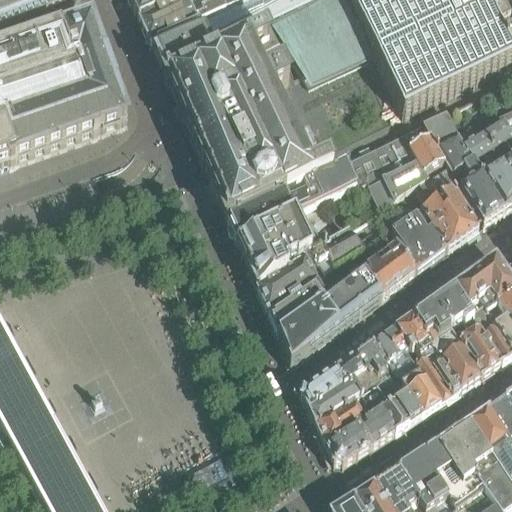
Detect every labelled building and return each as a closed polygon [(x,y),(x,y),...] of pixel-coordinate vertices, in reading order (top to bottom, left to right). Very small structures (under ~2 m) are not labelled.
[(0,0),(0,44),(37,30),(66,19),(72,17),(72,16),(78,2),(79,1),(78,0),(0,0)] [(125,0),(126,2),(131,12),(132,16),(138,30),(204,0),(125,0)] [(204,0),(138,30),(139,32),(146,47),(150,55),(260,4),(270,0),(204,0)] [(270,0),(260,4),(150,55),(163,86),(165,91),(166,91),(168,92),(170,94),(177,109),(176,109),(176,110),(175,112),(172,115),(172,116),(172,117),(173,119),(174,122),(175,124),(176,125),(177,125),(181,124),(181,125),(182,125),(183,126),(184,126),(185,130),(186,129),(191,141),(189,142),(192,150),(193,149),(199,164),(198,164),(202,172),(204,171),(209,183),(208,183),(210,187),(210,188),(209,188),(216,205),(217,205),(219,210),(225,222),(224,224),(223,226),(224,227),(223,227),(226,232),(283,205),(303,195),(333,175),(329,168),(309,176),(273,101),(292,91),(282,72),(264,81),(252,56),(255,54),(257,60),(281,48),(304,87),(365,57),(362,51),(366,49),(402,125),(511,72),(511,52),(506,55),(494,32),(510,24),(504,14),(510,10),(511,14),(511,0),(504,0),(484,10),(478,0),(374,0),(359,7),(355,0),(270,0)] [(0,175),(8,173),(9,174),(14,172),(17,171),(17,170),(92,144),(92,145),(97,143),(96,142),(100,141),(104,140),(104,139),(115,135),(115,136),(119,134),(121,133),(126,132),(126,131),(124,127),(113,95),(114,94),(112,90),(110,85),(110,86),(107,77),(106,72),(104,68),(103,66),(92,36),(91,31),(90,31),(59,42),(59,43),(0,62),(0,175)] [(511,116),(497,123),(498,125),(501,130),(511,146),(511,116)] [(445,121),(416,136),(441,175),(443,174),(450,185),(463,178),(471,191),(459,199),(482,236),(491,230),(492,229),(503,222),(504,221),(473,171),(463,154),(457,145),(498,125),(497,123),(495,120),(455,140),(446,124),(445,121)] [(511,146),(501,130),(482,142),(495,163),(504,157),(511,168),(502,174),(511,189),(511,146)] [(289,215),(283,205),(226,232),(235,253),(295,226),(355,197),(365,193),(366,196),(379,222),(413,200),(427,191),(424,184),(441,175),(416,136),(378,154),(333,175),(303,195),(308,206),(289,215)] [(482,142),(463,154),(473,171),(504,221),(511,215),(511,189),(502,174),(492,181),(484,170),(495,163),(482,142)] [(0,511),(281,511),(299,500),(272,412),(164,158),(148,163),(134,157),(130,164),(124,170),(120,173),(91,182),(0,213),(0,511)] [(427,191),(413,200),(424,216),(453,196),(444,181),(427,191)] [(433,213),(419,222),(445,261),(446,260),(475,241),(476,240),(477,239),(453,199),(438,209),(446,220),(440,224),(433,213)] [(394,248),(389,251),(394,258),(413,285),(445,261),(419,222),(389,242),(394,248)] [(295,226),(235,253),(238,257),(240,262),(241,264),(244,270),(245,272),(248,278),(248,281),(249,283),(253,290),(257,300),(301,274),(299,271),(312,262),(295,226)] [(257,300),(256,301),(265,322),(266,322),(316,292),(335,280),(333,279),(349,269),(361,261),(375,252),(369,245),(356,254),(346,240),(312,262),(299,271),(301,274),(257,300)] [(351,273),(318,295),(330,313),(365,290),(380,310),(413,285),(394,258),(387,263),(383,259),(371,267),(370,265),(356,274),(354,271),(351,273)] [(502,372),(483,344),(478,336),(476,338),(469,328),(482,320),(484,321),(497,312),(511,301),(511,294),(508,288),(508,287),(507,287),(495,269),(494,268),(493,268),(493,269),(477,280),(476,281),(470,286),(470,285),(469,286),(465,289),(460,293),(460,292),(441,306),(430,314),(449,342),(449,340),(447,337),(452,340),(461,334),(468,344),(457,352),(480,387),(502,372)] [(330,313),(277,348),(278,350),(287,374),(289,377),(364,322),(369,318),(380,310),(365,290),(330,313)] [(316,292),(266,322),(267,325),(268,325),(269,329),(271,335),(274,340),(276,345),(275,345),(277,348),(330,313),(318,295),(316,292)] [(511,301),(497,312),(511,334),(511,301)] [(511,334),(497,312),(484,321),(482,320),(469,328),(476,338),(478,336),(489,328),(494,336),(511,360),(511,334)] [(449,342),(430,314),(410,328),(409,329),(423,349),(434,342),(438,348),(449,342)] [(423,349),(409,329),(402,334),(394,339),(409,360),(410,363),(413,361),(417,366),(429,358),(423,349)] [(511,365),(511,360),(494,336),(483,344),(502,372),(511,365)] [(409,360),(394,339),(382,348),(397,369),(404,363),(409,360)] [(480,387),(457,352),(449,342),(438,348),(434,342),(423,349),(429,358),(434,365),(452,354),(456,361),(438,372),(458,402),(474,391),(480,387)] [(397,369),(382,348),(370,356),(382,373),(384,372),(394,388),(413,375),(404,363),(397,369)] [(382,373),(370,356),(350,371),(361,387),(365,384),(367,386),(369,385),(372,389),(384,381),(380,374),(382,373)] [(458,402),(438,372),(434,365),(429,358),(417,366),(421,372),(414,377),(439,416),(439,415),(458,402)] [(308,423),(361,387),(350,371),(333,383),(304,404),(303,407),(302,410),(308,423)] [(439,416),(414,377),(413,375),(394,388),(400,397),(406,406),(420,427),(421,427),(439,416)] [(314,437),(388,387),(384,381),(372,389),(369,385),(367,386),(365,384),(361,387),(308,423),(314,435),(314,437)] [(368,430),(363,423),(379,413),(384,420),(392,415),(406,406),(400,397),(396,399),(388,387),(314,437),(315,437),(324,458),(325,460),(368,430)] [(511,403),(502,410),(511,424),(511,403)] [(420,427),(406,406),(392,415),(407,437),(420,427)] [(511,424),(502,410),(486,421),(510,457),(511,460),(511,424)] [(407,437),(392,415),(384,420),(374,427),(382,439),(386,436),(393,445),(407,437)] [(511,460),(510,457),(486,421),(467,434),(482,457),(511,501),(511,460)] [(368,461),(393,445),(386,436),(382,439),(374,427),(368,430),(325,460),(327,465),(328,465),(332,475),(332,476),(343,478),(354,470),(354,471),(357,469),(356,469),(368,461)] [(511,511),(511,501),(482,457),(467,434),(436,453),(462,491),(474,511),(511,511)] [(474,511),(462,491),(436,453),(397,480),(417,511),(474,511)] [(417,511),(397,480),(395,481),(396,482),(376,495),(375,494),(373,495),(384,511),(417,511)] [(384,511),(373,495),(348,511),(347,511),(384,511)]
